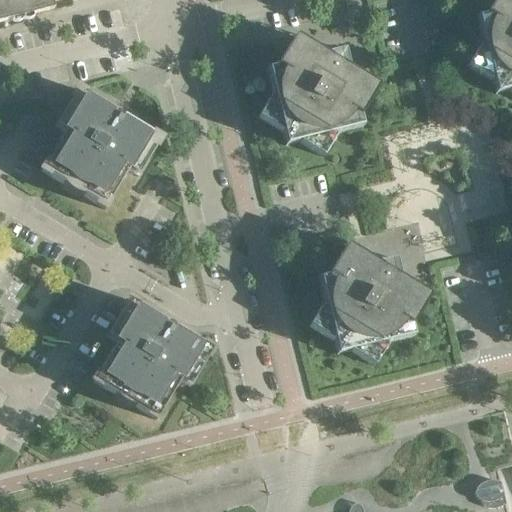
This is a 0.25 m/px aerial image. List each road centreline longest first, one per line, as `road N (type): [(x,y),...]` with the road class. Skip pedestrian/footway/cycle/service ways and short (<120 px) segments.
road 1 (unclassified): [(261,422),(168,26)]
road 2 (unclassified): [(0,68),(168,26)]
